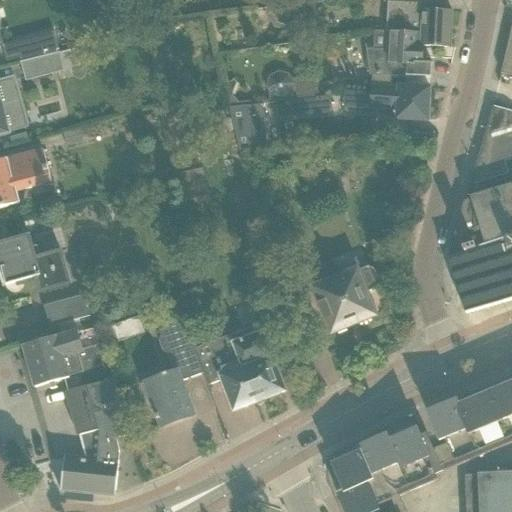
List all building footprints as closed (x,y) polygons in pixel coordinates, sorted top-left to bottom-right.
[(425,10),(425,4),(411,3),(411,0),(383,0),(384,3),(387,3),(386,32),(374,31),(374,32),(419,34),(419,46),(422,46),(450,48),(452,11),(425,10)] [(511,27),(501,74),(502,74),(511,76),(511,24),(511,25),(511,27)] [(3,45),(2,46),(2,47),(6,62),(19,59),(20,63),(59,52),(59,53),(54,32),(3,45)] [(369,75),(372,75),(391,76),(407,77),(407,76),(430,77),(430,64),(432,64),(432,63),(421,62),(422,46),(419,46),(419,34),(374,32),(374,50),(366,50),(369,75)] [(59,52),(20,63),(26,81),(64,71),(59,53),(59,52)] [(267,78),(264,88),(270,98),(280,101),(317,96),(315,77),(290,80),(287,75),(277,72),(267,78)] [(1,106),(19,102),(13,80),(0,82),(0,136),(9,134),(1,106)] [(232,95),(237,83),(233,80),(231,82),(224,84),(238,150),(266,147),(262,105),(255,106),(251,101),(239,103),(232,95)] [(343,92),(342,109),(396,110),(395,119),(408,120),(428,120),(429,89),(409,88),(391,87),(372,86),(369,86),(369,92),(343,92)] [(458,219),(449,257),(465,314),(511,300),(511,112),(511,111),(492,106),(483,141),(469,186),(472,197),(470,198),(470,199),(464,201),(458,219)] [(65,148),(93,141),(89,128),(62,135),(65,148)] [(205,141),(222,214),(251,207),(234,134),(205,141)] [(16,193),(51,184),(42,149),(0,160),(0,208),(19,204),(16,193)] [(182,204),(209,197),(202,169),(175,176),(182,204)] [(267,263),(283,260),(278,235),(262,238),(267,263)] [(36,249),(31,250),(27,236),(0,244),(0,259),(2,268),(1,268),(6,286),(7,287),(8,289),(9,290),(10,290),(11,291),(13,291),(14,291),(16,291),(17,291),(18,290),(19,290),(20,289),(21,287),(22,286),(22,285),(22,283),(22,281),(31,279),(35,295),(72,286),(63,252),(39,258),(36,249)] [(368,267),(338,279),(332,263),(298,277),(295,271),(269,280),(279,307),(311,296),(319,317),(324,315),(332,333),(360,321),(363,322),(366,321),(368,318),(375,316),(365,293),(377,288),(379,282),(374,269),(368,267)] [(49,328),(89,318),(84,296),(43,307),(49,328)] [(194,349),(185,323),(159,332),(161,337),(158,342),(162,352),(167,354),(174,375),(140,387),(148,412),(155,409),(162,428),(193,416),(181,381),(203,374),(194,349)] [(79,436),(99,431),(98,425),(113,427),(111,420),(123,416),(96,325),(23,346),(35,388),(65,380),(79,436)] [(268,348),(277,345),(270,326),(259,331),(257,327),(194,349),(203,374),(208,386),(209,385),(207,381),(221,376),(234,410),(284,391),(268,348)] [(511,443),(511,383),(487,394),(499,423),(508,445),(511,443)] [(508,445),(499,423),(487,394),(461,405),(483,456),(508,445)] [(461,405),(458,406),(456,401),(427,413),(439,442),(444,439),(456,467),(483,456),(461,405)] [(129,435),(123,416),(111,420),(113,427),(98,425),(99,431),(98,460),(118,462),(120,451),(116,439),(129,435)] [(427,434),(420,437),(417,429),(389,441),(410,492),(438,480),(436,475),(443,472),(434,450),(427,434)] [(389,441),(387,435),(358,447),(360,453),(361,453),(372,479),(382,504),(410,492),(389,441)] [(343,491),(372,479),(361,453),(360,453),(332,465),(343,491)] [(118,462),(98,460),(64,456),(60,491),(115,497),(118,462)] [(511,511),(511,474),(479,476),(479,477),(466,477),(467,511),(511,511)] [(377,506),(382,504),(372,479),(343,491),(344,492),(338,495),(345,511),(377,511),(379,511),(377,506)]
